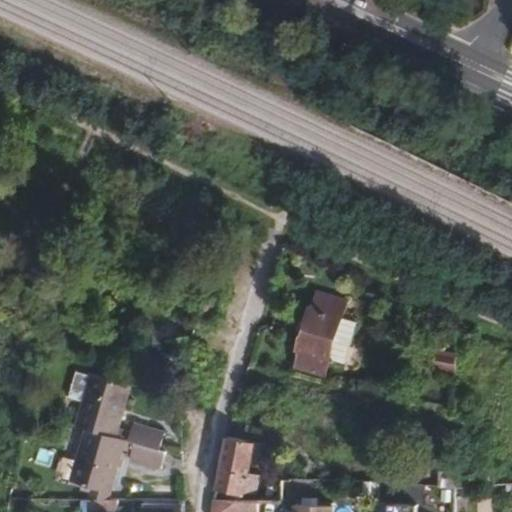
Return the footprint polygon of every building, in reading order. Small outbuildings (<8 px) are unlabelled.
[(309,266),(295,287),(308,296),(323,274),(309,266)] [(328,358),(334,338),(339,322),(340,317),(332,314),(335,306),(325,303),(322,311),(309,307),(297,348),(328,358)] [(339,322),(334,338),(342,340),(347,325),(339,322)] [(460,360),(434,357),(432,375),(458,377),(460,360)] [(90,373),(76,369),(68,396),(82,400),(90,373)] [(82,400),(74,424),(82,427),(113,435),(115,429),(128,385),(90,373),(82,400)] [(130,423),(127,432),(125,439),(132,442),(157,447),(161,432),(130,423)] [(89,483),(85,498),(95,498),(108,498),(108,489),(120,446),(121,438),(113,435),(82,427),(68,478),(89,483)] [(115,429),(113,435),(121,438),(125,439),(127,432),(115,429)] [(212,499),(278,500),(278,492),(277,482),(251,482),(251,474),(250,472),(246,472),(253,441),(227,436),(221,456),(216,485),(212,499)] [(125,439),(121,438),(120,446),(130,448),(132,442),(125,439)] [(132,442),(130,448),(128,458),(158,467),(163,450),(157,447),(132,442)] [(277,482),(278,492),(286,491),(286,477),(277,477),(277,482)] [(95,498),(85,498),(84,509),(95,510),(95,498)] [(95,498),(95,510),(114,510),(116,499),(108,498),(95,498)] [(212,499),(211,511),(276,511),(278,500),(212,499)] [(340,511),(341,506),(296,502),(295,511),(340,511)]
